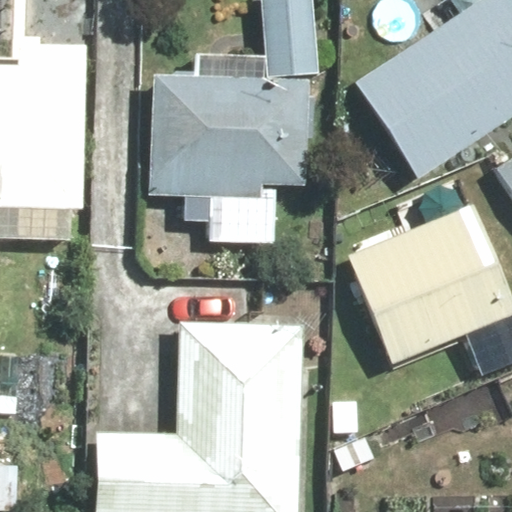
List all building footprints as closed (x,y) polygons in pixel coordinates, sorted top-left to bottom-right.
[(274,247),(276,199),(298,200),(306,0),(261,0),(258,78),(232,77),(233,52),(194,51),(193,75),(145,73),(140,193),(165,194),(164,223),(202,225),(201,244),(274,247)] [(415,182),(511,112),(511,11),(504,0),(441,0),(427,10),(438,26),(349,89),(415,182)] [(0,240),(65,244),(67,212),(80,213),(82,46),(15,43),(14,69),(0,68),(0,240)] [(511,151),(490,167),(511,198),(511,151)] [(393,228),(395,232),(340,254),(385,368),(511,318),(511,306),(473,209),(469,198),(393,228)] [(298,511),(306,329),(171,321),(166,436),(92,432),(88,511),(298,511)]
